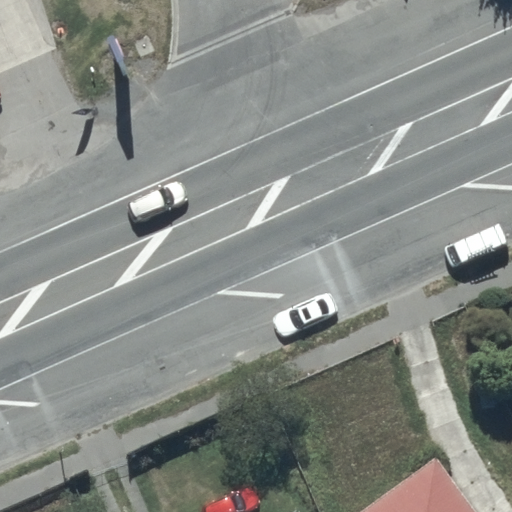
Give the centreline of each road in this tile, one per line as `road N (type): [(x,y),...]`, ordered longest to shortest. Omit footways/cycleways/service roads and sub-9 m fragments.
road 1 (trunk): [(0,268),(511,48)]
road 2 (trunk): [(511,155),(0,373)]
